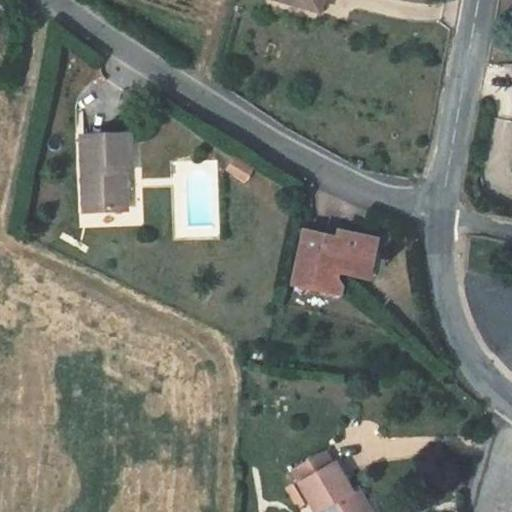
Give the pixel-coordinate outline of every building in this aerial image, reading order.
[(65,203),(102,203),(103,163),(113,163),(113,126),(65,126),(65,203)] [(217,154),(210,165),(227,175),(234,165),(217,154)] [(346,253),(350,239),(324,233),(320,247),(308,244),(310,237),(288,233),(278,275),(296,280),(294,289),(322,297),(326,283),(321,278),(322,273),(347,279),(353,255),(346,253)] [(346,253),(353,255),(347,279),(354,281),(364,243),(350,239),(346,253)] [(296,280),(278,275),(275,284),(294,289),(296,280)] [(274,474),(293,511),(338,511),(330,496),(315,467),(313,469),(306,457),(274,474)] [(346,511),(336,492),(330,496),(338,511),(346,511)]
